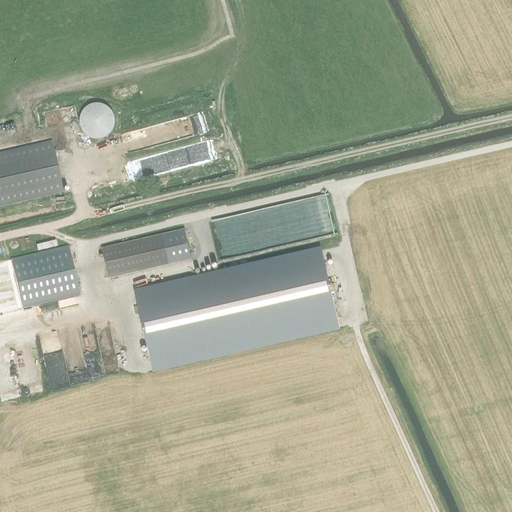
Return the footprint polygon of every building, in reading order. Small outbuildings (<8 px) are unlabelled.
[(84,134),(87,137),(89,138),(92,139),(95,140),(99,139),(102,139),(105,138),(108,136),(110,133),(112,131),(114,128),(115,124),(115,120),(114,117),(113,114),(112,112),(110,109),(107,107),(104,106),(101,104),(98,104),(95,104),(91,105),(88,106),(86,108),(83,110),(81,113),(80,116),(79,120),(79,124),(80,127),(82,131),(84,134)] [(51,141),(0,153),(0,206),(63,192),(51,141)] [(105,186),(124,181),(122,173),(103,178),(105,186)] [(268,220),(267,220),(268,225),(270,225),(271,218),(278,219),(280,219),(283,229),(285,239),(291,240),(292,245),(286,246),(286,247),(336,236),(324,234),(340,231),(333,195),(255,212),(267,214),(268,220)] [(236,260),(228,219),(213,221),(220,263),(236,260)] [(102,248),(109,278),(191,259),(184,229),(102,248)] [(0,313),(80,295),(68,247),(0,262),(0,313)] [(228,272),(135,293),(140,316),(148,347),(153,371),(246,350),(339,328),(330,289),(321,251),(228,272)] [(42,346),(51,391),(71,387),(61,342),(42,346)]
